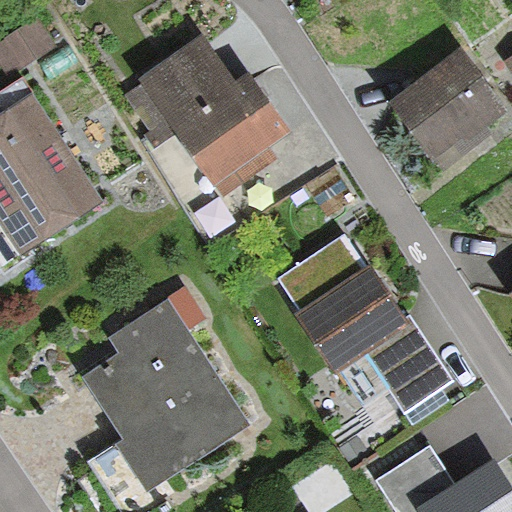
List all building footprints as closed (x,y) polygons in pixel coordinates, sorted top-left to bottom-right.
[(249,76),(232,87),(202,40),(147,75),(173,115),(139,137),(201,234),(239,210),(224,185),(271,155),(260,138),(281,125),(249,76)] [(468,151),(486,137),(477,126),(494,113),(457,63),(390,112),(423,157),(455,134),(468,151)] [(0,266),(96,209),(18,81),(0,91),(0,266)] [(443,383),(398,321),(403,318),(342,233),(272,283),(332,366),(352,351),(399,415),(443,383)] [(226,284),(256,264),(236,234),(206,254),(226,284)] [(153,482),(243,424),(165,303),(120,332),(128,343),(76,376),(118,441),(124,437),(153,482)] [(511,511),(511,506),(489,470),(456,492),(427,447),(371,483),(389,511),(413,511),(416,511),(511,511)]
